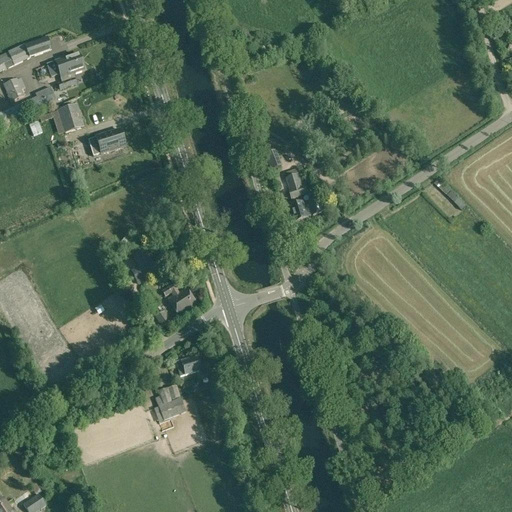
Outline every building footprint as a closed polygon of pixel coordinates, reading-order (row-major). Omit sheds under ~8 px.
[(0,73),(30,60),(29,59),(51,51),(47,39),(30,45),(24,46),(7,53),(0,56),(0,73)] [(60,91),(64,89),(76,85),(74,79),(73,74),(84,70),(79,54),(55,62),(61,78),(60,78),(62,83),(58,85),(60,91)] [(17,81),(17,79),(3,86),(11,103),(25,97),(22,91),(25,89),(21,79),(17,81)] [(36,113),(57,104),(50,88),(35,95),(36,98),(31,101),(36,113)] [(75,106),(59,112),(65,134),(82,129),(75,106)] [(0,129),(9,125),(3,113),(0,114),(0,129)] [(120,131),(95,138),(96,139),(88,141),(93,157),(101,155),(125,148),(120,131)] [(282,167),(276,152),(265,156),(271,171),(282,167)] [(305,196),(298,175),(286,179),(292,200),(305,196)] [(309,219),(308,216),(310,215),(311,217),(319,214),(314,201),(306,204),(307,206),(305,207),(304,204),(290,208),(295,223),(309,219)] [(169,252),(157,256),(160,263),(171,260),(169,252)] [(131,271),(135,281),(152,272),(148,263),(131,271)] [(178,290),(174,285),(165,291),(168,297),(178,290)] [(173,297),(170,300),(180,317),(197,306),(186,289),(178,294),(177,292),(172,295),(173,297)] [(162,328),(170,323),(163,313),(156,318),(162,328)] [(180,378),(185,377),(200,373),(196,360),(188,362),(188,361),(181,363),(181,362),(176,364),(180,378)] [(159,424),(186,414),(181,400),(176,387),(157,393),(159,398),(155,400),(158,408),(153,410),(159,424)] [(37,511),(46,507),(38,495),(23,505),(27,511),(37,511)] [(13,511),(13,510),(11,511),(3,500),(0,501),(0,511),(13,511)]
